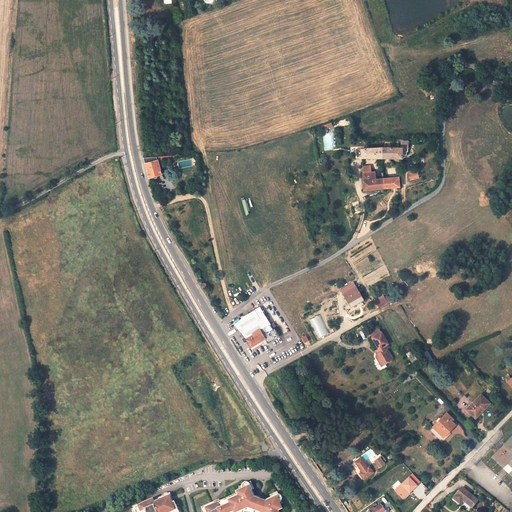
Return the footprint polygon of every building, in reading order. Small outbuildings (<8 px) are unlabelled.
[(407,141),(401,141),(400,148),(381,147),(382,158),(401,158),(401,152),(407,152),(407,151),(407,141)] [(381,147),(361,149),(361,158),(382,158),(381,147)] [(161,174),(157,159),(158,159),(158,160),(161,160),(161,156),(143,158),(149,178),(153,177),(153,178),(154,179),(156,178),(157,177),(156,176),(161,174)] [(416,171),(408,174),(410,180),(418,178),(416,171)] [(402,182),(401,172),(397,172),(398,173),(398,177),(382,178),(375,179),(376,189),(384,188),(399,187),(398,183),(402,182)] [(375,179),(374,173),(369,174),(362,175),(363,190),(376,189),(375,179)] [(362,299),(353,283),(341,290),(350,306),(362,299)] [(386,301),(384,297),(376,302),(379,306),(386,301)] [(264,338),(261,333),(268,328),(260,313),(257,315),(254,311),(243,317),(243,319),(233,326),(240,332),(245,340),(249,346),(249,348),(264,338)] [(387,344),(381,332),(380,332),(372,337),(378,349),(376,350),(378,353),(376,354),(376,356),(381,366),(391,360),(391,358),(386,348),(388,347),(386,344),(387,344)] [(245,340),(238,344),(242,351),(249,346),(245,340)] [(423,352),(429,362),(433,359),(427,349),(423,352)] [(475,418),(489,403),(480,394),(466,409),(475,418)] [(442,437),(454,425),(451,421),(452,419),(446,413),(432,427),(442,437)] [(511,435),(494,454),(492,457),(503,468),(507,463),(511,467),(511,469),(509,473),(511,476),(511,435)] [(364,479),(384,464),(380,458),(375,461),(377,464),(371,469),(369,467),(367,468),(361,458),(356,462),(362,471),(360,473),(364,479)] [(398,467),(405,475),(410,470),(402,463),(398,467)] [(409,477),(399,487),(400,489),(396,492),(403,499),(417,485),(410,479),(409,477)] [(240,511),(246,510),(251,511),(279,511),(282,511),(276,497),(266,501),(255,497),(251,487),(237,493),(239,497),(221,505),(220,501),(204,507),(206,511),(240,511)] [(478,500),(461,488),(453,498),(460,504),(463,500),(472,508),(478,500)] [(152,499),(137,506),(140,511),(178,511),(174,502),(172,503),(169,496),(154,503),(152,499)]
